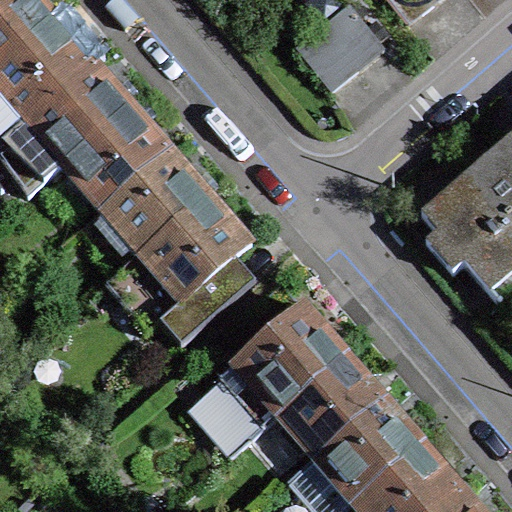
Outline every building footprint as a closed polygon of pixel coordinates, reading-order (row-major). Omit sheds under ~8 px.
[(0,0),(0,69),(55,22),(36,0),(0,0)] [(442,0),(400,0),(417,20),(442,0)] [(384,51),(349,8),(323,30),(358,73),(384,51)] [(0,146),(93,66),(64,32),(55,22),(0,69),(0,146)] [(358,73),(323,30),(296,51),(331,94),(358,73)] [(103,78),(93,66),(0,146),(0,161),(28,200),(62,170),(131,111),(103,78)] [(131,111),(62,170),(100,215),(170,155),(141,122),(131,111)] [(511,159),(511,138),(511,139),(502,148),(511,159)] [(466,178),(511,230),(511,159),(502,148),(477,169),(466,178)] [(100,215),(138,259),(208,199),(179,165),(170,155),(100,215)] [(426,245),(453,276),(464,266),(490,296),(511,277),(511,230),(466,178),(435,205),(421,217),(437,235),(426,245)] [(219,211),(208,199),(138,259),(104,288),(147,337),(160,326),(181,351),(255,286),(236,263),(251,249),(219,211)] [(263,343),(233,368),(235,370),(209,393),(251,442),(277,419),(346,359),(313,320),(303,309),(283,325),(275,316),(255,333),(263,343)] [(357,372),(346,359),(277,419),(315,463),(384,403),(357,372)] [(384,403),(315,463),(289,486),(311,511),(348,511),(353,508),(423,448),(394,414),(384,403)] [(432,459),(423,448),(353,508),(357,511),(437,511),(461,492),(432,459)] [(437,511),(478,511),(471,504),(461,492),(437,511)]
